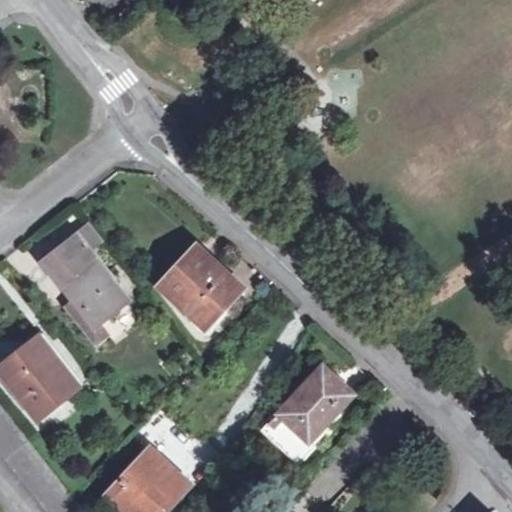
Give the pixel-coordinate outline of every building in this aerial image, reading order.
[(89,225),(48,256),(59,271),(53,276),(72,299),(76,305),(79,304),(97,326),(102,323),(130,301),(91,251),(103,242),(89,225)] [(196,248),(161,286),(206,325),(239,286),(196,248)] [(59,271),(48,256),(42,261),(53,276),(59,271)] [(76,305),(72,299),(64,306),(96,347),(111,335),(102,323),(97,326),(79,304),(76,305)] [(38,337),(15,355),(20,361),(43,343),(38,337)] [(15,355),(0,366),(0,369),(39,419),(78,389),(43,343),(20,361),(15,355)] [(323,367),(314,377),(327,388),(336,379),(323,367)] [(314,377),(279,414),(309,442),(352,395),(336,379),(327,388),(314,377)] [(85,511),(0,404),(0,454),(46,511),(85,511)] [(309,442),(279,414),(264,431),(296,462),(312,445),(309,442)] [(158,511),(185,483),(149,449),(103,500),(116,511),(158,511)]
